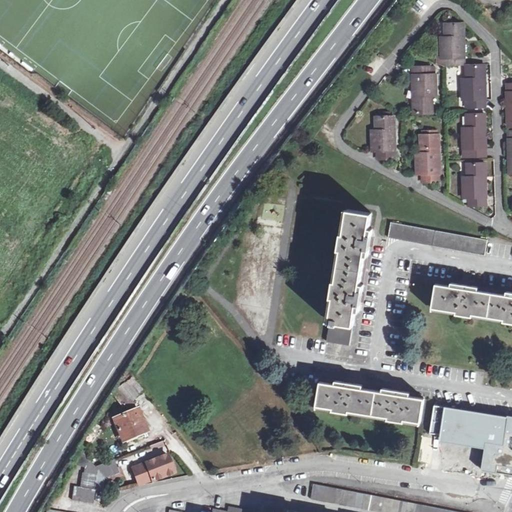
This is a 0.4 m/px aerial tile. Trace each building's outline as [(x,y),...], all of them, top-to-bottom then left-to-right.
[(464,36),(464,23),(446,23),(446,36),(442,37),(442,57),(446,57),(447,65),(465,64),(464,57),(461,56),(461,53),(461,36),(464,36)] [(467,106),(485,106),(485,98),(481,98),(481,96),(481,77),(485,77),(485,64),(467,65),(467,78),(462,78),(462,99),(467,99),(467,106)] [(414,95),(415,112),(433,112),(433,94),(437,94),(437,73),(432,73),(432,65),(414,66),(414,74),(419,74),(419,90),(419,94),(414,95)] [(467,155),(486,155),(486,147),(482,147),(482,143),(481,127),(486,126),(486,113),(467,114),(467,126),(462,126),(462,148),(467,148),(467,155)] [(393,115),(374,116),(375,128),(370,129),(371,150),(376,150),(376,158),(394,158),(394,150),(389,150),(389,144),(389,129),(394,129),(393,115)] [(438,152),(438,134),(419,134),(420,152),(416,153),(416,173),(421,173),(421,180),(439,180),(439,173),(434,172),(434,166),(434,152),(438,152)] [(468,204),(486,205),(486,196),(481,196),(481,190),(481,176),(486,175),(485,162),(467,163),(468,175),(463,175),(463,196),(468,197),(468,204)] [(327,342),(350,345),(353,327),(358,298),(366,247),(369,233),(371,214),(348,209),(344,235),(342,235),(339,251),(341,251),(336,283),(334,283),(332,300),(334,300),(327,342)] [(389,237),(485,254),(488,240),(391,223),(389,237)] [(511,297),(458,289),(436,285),(432,308),(454,312),(454,314),(472,317),(472,314),(504,319),(503,322),(511,323),(511,297)] [(144,389),(133,374),(131,376),(143,391),(144,389)] [(143,391),(131,376),(118,387),(119,388),(129,401),(143,391)] [(404,420),(420,423),(424,399),(421,398),(422,395),(401,392),(383,389),(382,392),(359,388),(359,386),(337,382),(321,380),(321,383),(319,383),(316,406),(329,409),(329,411),(347,414),(348,411),(387,418),(386,420),(404,423),(404,420)] [(113,393),(123,406),(129,401),(119,388),(113,393)] [(511,475),(511,416),(434,404),(428,439),(484,449),(479,471),(511,475)] [(138,409),(116,418),(126,442),(145,434),(144,432),(147,430),(144,424),(138,409)] [(105,494),(107,477),(106,476),(96,465),(83,451),(78,464),(87,471),(85,476),(84,476),(82,490),(75,489),(73,502),(94,505),(95,502),(96,493),(105,494)] [(167,452),(132,466),(139,483),(152,477),(152,478),(174,469),(168,455),(167,452)] [(120,471),(115,457),(96,465),(106,476),(120,471)] [(385,511),(463,511),(413,502),(354,490),(310,482),(307,497),(384,511),(385,511)]
